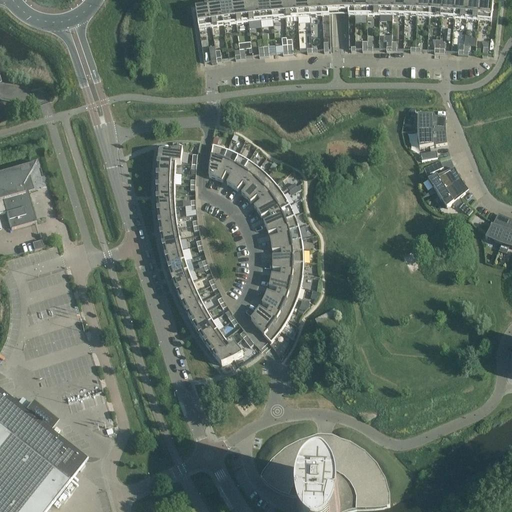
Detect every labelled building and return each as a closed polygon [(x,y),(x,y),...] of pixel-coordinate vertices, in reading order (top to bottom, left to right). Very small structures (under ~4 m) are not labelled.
[(285,21),(297,20),(296,0),(292,0),(292,1),(283,1),(285,21)] [(297,20),(310,19),(308,0),(301,0),(296,0),(297,20)] [(308,0),(310,19),(322,19),(321,0),(308,0)] [(321,0),(322,19),(329,18),(328,13),(338,13),(337,0),(321,0)] [(354,0),(337,0),(338,13),(348,13),(348,18),(354,18),(354,0)] [(354,0),(354,18),(367,17),(366,0),(354,0)] [(379,0),(366,0),(367,17),(379,17),(379,0)] [(379,0),(379,17),(392,18),(391,0),(379,0)] [(404,0),(391,0),(392,18),(404,18),(404,0)] [(417,0),(404,0),(404,18),(416,18),(417,0)] [(429,0),(417,0),(416,18),(429,19),(429,0)] [(442,0),(429,0),(429,19),(441,20),(442,0)] [(455,1),(454,1),(446,0),(445,0),(442,0),(441,20),(453,20),(455,1)] [(467,2),(458,1),(454,0),(454,1),(455,1),(453,20),(466,21),(467,2)] [(272,22),(285,21),(283,1),(279,1),(280,1),(271,2),(272,22)] [(480,3),(479,3),(471,2),(467,1),(467,2),(466,21),(478,22),(480,3)] [(260,23),(272,22),(271,2),(267,2),(267,3),(258,3),(258,4),(260,23)] [(491,24),(493,4),(483,3),(479,2),(479,3),(480,3),(478,22),(491,24)] [(248,24),(260,23),(258,4),(258,3),(254,3),(255,4),(246,5),(248,24)] [(236,26),(248,24),(246,5),(246,4),(242,5),(234,6),(233,6),(236,26)] [(223,27),(236,26),(233,6),(234,6),(233,6),(230,6),(230,7),(221,8),(223,27)] [(211,29),(223,27),(221,8),(221,7),(217,8),(209,10),(208,10),(211,29)] [(199,31),(211,29),(208,10),(209,10),(209,9),(205,10),(195,12),(199,31)] [(420,117),(419,125),(419,134),(445,133),(445,119),(420,117)] [(445,133),(419,134),(420,142),(421,150),(446,146),(445,133)] [(216,181),(227,152),(225,151),(221,150),(216,148),(213,148),(212,151),(211,155),(211,159),(210,162),(210,166),(209,171),(209,173),(209,179),(212,180),(216,181)] [(226,176),(228,177),(238,157),(235,155),(232,154),(227,152),(216,181),(219,182),(222,184),(226,176)] [(176,165),(176,166),(181,166),(182,161),(182,155),(183,153),(176,153),(171,154),(168,154),(165,155),(161,155),(159,156),(158,163),(176,165)] [(436,154),(420,156),(421,163),(437,161),(436,154)] [(232,189),(249,163),(246,162),(243,160),(238,157),(228,177),(230,178),(226,186),(229,188),(232,189)] [(175,173),(176,166),(176,165),(158,163),(158,169),(157,175),(175,176),(175,173)] [(243,186),(245,187),(259,170),(254,167),(252,165),(249,163),(232,189),(236,192),(237,193),(243,186)] [(440,163),(424,171),(427,178),(443,170),(440,163)] [(36,224),(25,184),(35,167),(33,166),(0,175),(0,215),(6,214),(11,231),(36,224)] [(246,200),(268,178),(266,176),(263,174),(259,170),(245,187),(247,189),(241,196),(244,199),(246,200)] [(437,197),(461,181),(459,178),(458,176),(456,174),(454,170),(431,181),(429,182),(431,185),(433,190),(435,193),(437,197)] [(175,182),(175,176),(157,175),(157,181),(157,187),(175,187),(175,182)] [(257,199),(259,201),(276,187),(272,183),(270,180),(268,178),(246,200),(249,203),(250,205),(257,199)] [(461,181),(437,197),(438,199),(441,203),(444,207),(447,210),(449,208),(449,209),(469,192),(466,189),(464,186),(462,183),(461,181)] [(175,191),(175,187),(157,187),(157,193),(157,199),(175,198),(175,191)] [(258,214),(283,197),(280,193),(278,189),(276,187),(259,201),(261,203),(254,209),(256,212),(258,214)] [(270,218),(290,207),(287,203),(285,199),(283,197),(258,214),(259,216),(261,220),(269,216),(270,218)] [(157,210),(175,209),(175,204),(175,198),(157,199),(157,203),(157,210)] [(266,230),(295,218),(293,213),(291,210),(290,207),(270,218),(271,220),(263,224),(265,227),(266,230)] [(158,222),(176,220),(176,215),(175,209),(157,210),(158,216),(158,222)] [(498,216),(486,239),(493,243),(501,246),(510,221),(498,216)] [(277,236),(299,230),(298,226),(297,223),(296,221),(295,218),(266,230),(267,233),(268,236),(277,234),(277,236)] [(160,234),(178,231),(177,224),(176,220),(158,222),(159,228),(160,234)] [(511,221),(510,221),(501,246),(509,249),(511,249),(511,221)] [(271,247),(302,241),(301,239),(300,235),(299,232),(299,230),(277,236),(278,238),(270,241),(270,243),(271,247)] [(162,246),(180,242),(179,237),(178,231),(160,234),(161,240),(162,246)] [(303,253),(303,252),(302,247),(302,241),(271,247),(272,250),(272,254),(281,253),(281,255),(303,253)] [(165,257),(182,253),(181,248),(180,242),(162,246),(163,251),(165,257)] [(168,268),(185,263),(184,260),(182,253),(165,257),(166,263),(168,268)] [(304,265),(304,264),(304,263),(303,259),(303,256),(303,253),(281,255),(281,258),(272,258),(272,262),(272,265),(304,265)] [(171,280),(188,274),(186,267),(185,263),(168,268),(169,272),(171,280)] [(303,278),(303,276),(303,271),(304,265),(272,265),(272,268),(272,271),(281,272),(281,275),(303,278)] [(175,291),(192,284),(190,279),(188,274),(171,280),(173,285),(175,291)] [(302,280),(303,278),(281,275),(280,278),(272,277),(271,279),(270,283),(301,290),(301,286),(302,284),(302,280)] [(297,301),(298,300),(299,295),(300,292),(301,290),(270,283),(270,285),(269,287),(269,289),(277,292),(276,294),(297,301)] [(180,302),(197,294),(194,288),(192,284),(175,291),(178,296),(180,302)] [(185,312),(201,304),(199,299),(197,294),(180,302),(182,307),(185,312)] [(275,297),(267,294),(265,298),(265,300),(293,313),(295,308),(296,305),(297,301),(276,294),(275,297)] [(287,323),(288,322),(290,319),(291,316),(293,313),(265,300),(264,302),(262,306),(269,310),(268,312),(287,323)] [(191,323),(206,314),(204,309),(201,304),(185,312),(189,319),(191,323)] [(267,314),(259,310),(258,312),(255,316),(281,334),(283,330),(284,328),(287,323),(268,312),(267,314)] [(196,333),(212,324),(209,319),(206,314),(191,323),(193,328),(196,333)] [(278,337),(281,334),(255,316),(253,319),(251,321),(253,324),(255,327),(260,333),(266,340),(271,345),(274,342),(277,339),(278,337)] [(203,343),(218,333),(214,327),(212,324),(196,333),(200,338),(203,343)] [(210,353),(224,342),(221,337),(218,333),(203,343),(206,348),(210,353)] [(231,350),(230,350),(227,346),(224,342),(210,353),(212,356),(217,362),(231,350)] [(231,350),(217,362),(221,367),(226,366),(230,364),(232,363),(234,362),(239,360),(243,357),(239,353),(234,347),(230,350),(231,350)] [(26,414),(0,392),(0,511),(46,511),(86,461),(49,432),(56,423),(33,405),(26,414)] [(351,511),(355,511),(361,511),(374,510),(383,510),(390,508),(389,494),(385,477),(376,463),(364,450),(350,442),(333,437),(317,436),(300,440),(284,448),(271,459),(262,473),(260,478),(266,485),(272,490),(279,494),(288,497),(294,498),(300,499),(299,500),(299,505),(298,507),(298,511),(351,511)]
